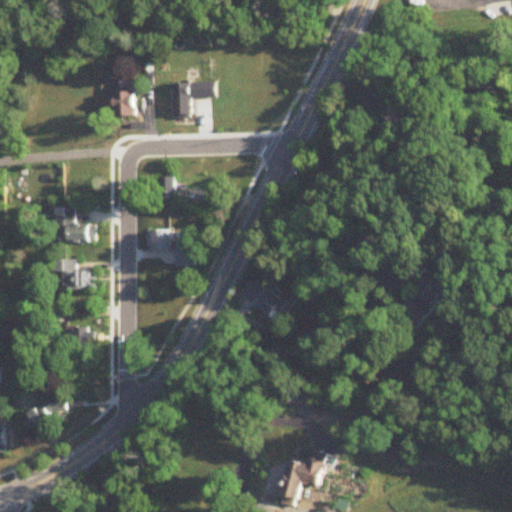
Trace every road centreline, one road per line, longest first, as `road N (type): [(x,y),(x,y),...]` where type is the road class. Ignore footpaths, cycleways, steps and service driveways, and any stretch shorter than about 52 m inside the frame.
road 1 (tertiary): [(2,498),(49,480),(127,425),(189,349),(364,0)]
road 2 (residential): [(293,148),(0,162)]
road 3 (residential): [(127,425),(126,150)]
